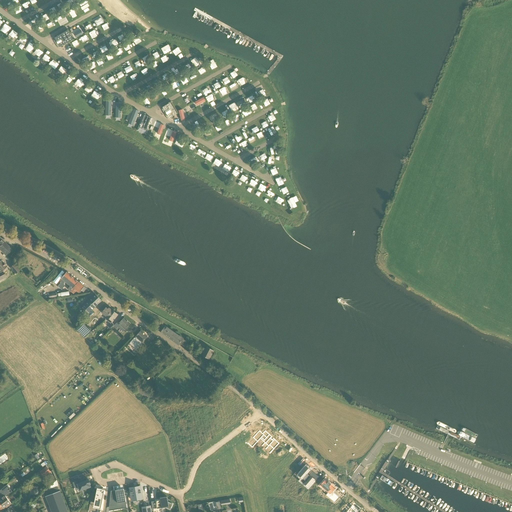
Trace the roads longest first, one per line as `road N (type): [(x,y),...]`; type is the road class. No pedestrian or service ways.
road 1 (unclassified): [(273,182),(119,95),(0,10)]
road 2 (tertiary): [(258,411),(65,266),(0,230)]
road 3 (residential): [(258,411),(180,497),(144,479)]
road 4 (tertiary): [(376,511),(258,411)]
